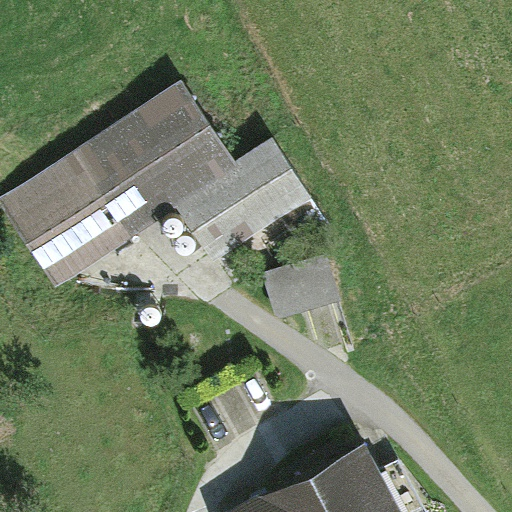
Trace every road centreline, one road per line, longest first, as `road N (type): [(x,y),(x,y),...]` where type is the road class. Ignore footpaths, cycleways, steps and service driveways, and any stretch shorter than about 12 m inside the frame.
road 1 (track): [(480,511),(409,433),(360,393),(252,450),(216,485),(205,511)]
road 2 (track): [(169,261),(360,393)]
